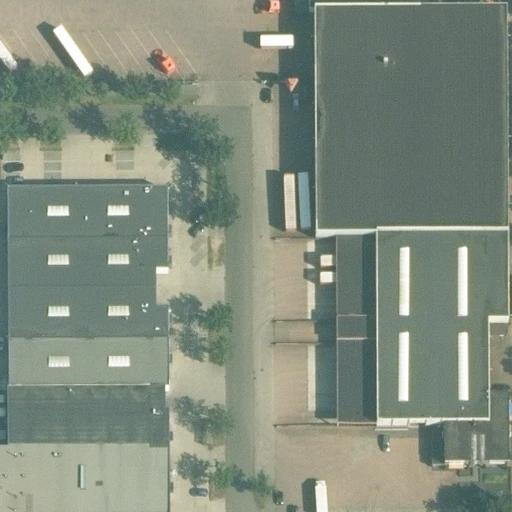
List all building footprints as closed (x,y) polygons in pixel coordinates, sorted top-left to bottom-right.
[(375,241),(376,346),(376,429),(443,428),(443,469),(468,468),(468,463),(508,463),(507,399),(488,399),(487,327),(507,326),(505,14),(418,15),(417,0),(307,0),(308,16),(313,16),(315,241),(375,241)] [(83,192),(63,193),(26,193),(7,193),(7,228),(7,240),(7,245),(8,345),(167,344),(167,311),(155,311),(155,275),(167,275),(167,248),(166,240),(166,221),(166,192),(112,192),(90,192),(83,192)] [(167,344),(8,345),(8,392),(167,391),(167,344)] [(167,393),(167,391),(8,392),(7,392),(7,453),(168,451),(168,414),(164,414),(164,393),(167,393)] [(7,454),(0,453),(0,511),(168,511),(169,453),(150,452),(7,454)]
